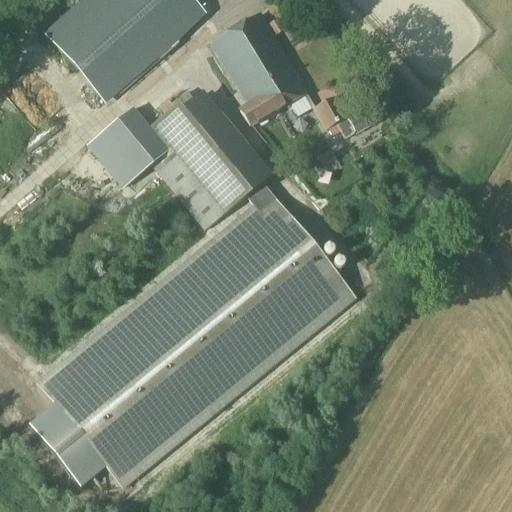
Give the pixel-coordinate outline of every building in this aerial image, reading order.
[(191,0),(84,0),(45,34),(107,107),(178,45),(175,41),(204,15),(191,0)] [(251,127),(304,94),(259,18),(211,47),(251,109),(243,112),(251,127)] [(277,22),(269,26),(275,36),(282,31),(277,22)] [(254,207),(271,194),(260,181),(267,176),(201,97),(184,111),(179,107),(147,132),(130,112),(86,149),(120,190),(167,152),(219,214),(243,195),(254,207)] [(314,109),(327,131),(346,120),(333,98),(314,109)] [(369,116),(351,126),(356,135),(374,126),(369,116)] [(25,189),(30,203),(50,195),(45,181),(25,189)] [(271,194),(254,207),(41,381),(122,482),(353,295),(271,194)]
